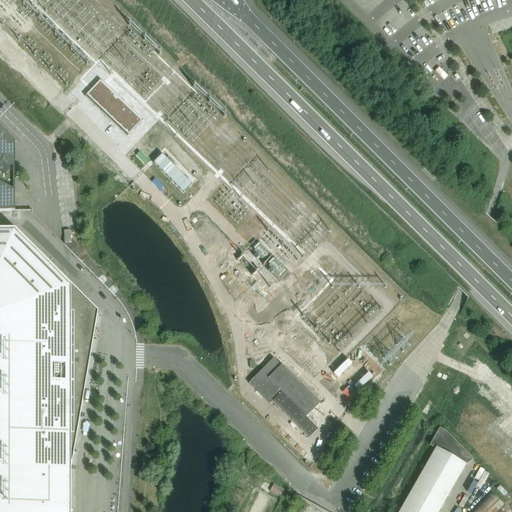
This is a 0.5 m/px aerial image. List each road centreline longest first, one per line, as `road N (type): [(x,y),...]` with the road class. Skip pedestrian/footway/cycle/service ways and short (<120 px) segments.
road 1 (trunk): [(190,0),(511,320)]
road 2 (trunk): [(511,279),(229,0)]
road 3 (residential): [(0,219),(24,220),(111,309),(112,352)]
road 4 (residential): [(112,352),(131,370),(124,511)]
road 5 (residential): [(112,352),(98,511)]
